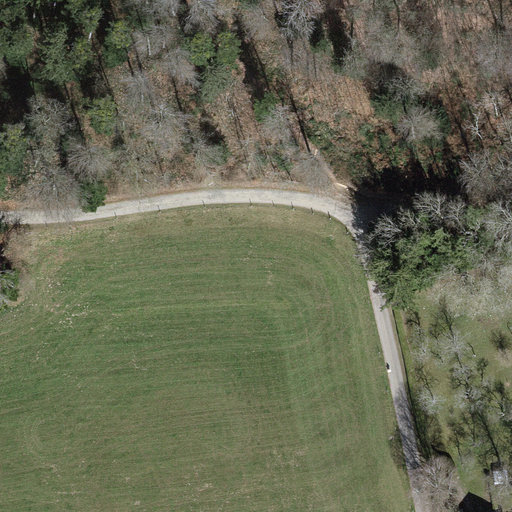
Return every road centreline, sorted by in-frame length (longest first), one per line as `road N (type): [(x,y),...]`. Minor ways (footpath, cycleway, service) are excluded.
road 1 (track): [(0,214),(170,201),(359,204)]
road 2 (residential): [(359,204),(420,511)]
road 3 (track): [(359,204),(511,216)]
